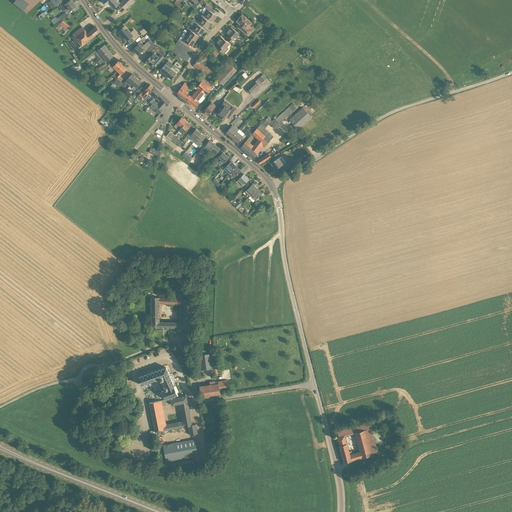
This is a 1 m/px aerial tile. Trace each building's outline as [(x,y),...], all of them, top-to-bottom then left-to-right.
[(25,0),(15,0),(14,2),(25,10),(30,3),(25,0)] [(68,8),(69,11),(76,6),(72,0),(65,5),(64,3),(60,6),(64,11),(68,8)] [(107,4),(109,3),(114,8),(119,3),(116,0),(103,0),(107,4)] [(134,0),(133,0),(123,0),(120,4),(125,9),(129,5),(134,0)] [(188,0),(188,1),(190,3),(189,5),(194,9),(199,2),(196,0),(188,0)] [(208,17),(213,21),(217,16),(212,13),(214,10),(206,5),(204,8),(207,9),(203,14),(208,17)] [(203,14),(198,21),(202,24),(207,28),(207,27),(211,23),(206,20),(208,17),(203,14)] [(253,25),(242,15),(241,17),(239,16),(238,19),(238,20),(237,21),(239,24),(237,26),(238,27),(248,36),(252,31),(250,28),(253,25)] [(202,24),(198,21),(197,20),(192,28),(198,32),(197,32),(201,35),(202,34),(201,34),(205,29),(200,26),(202,24)] [(66,30),(70,26),(63,21),(59,25),(66,30)] [(192,28),(189,25),(187,28),(189,30),(186,35),(196,42),(196,41),(195,41),(199,37),(194,33),(196,31),(197,32),(198,32),(192,28)] [(87,34),(82,27),(73,35),(82,46),(85,43),(100,31),(96,27),(87,34)] [(234,30),(231,27),(229,29),(228,29),(229,30),(225,33),(228,35),(225,37),(234,44),(241,36),(234,30)] [(123,28),(118,32),(123,39),(125,38),(127,41),(127,40),(131,45),(139,36),(133,30),(130,33),(127,30),(126,32),(123,28)] [(195,42),(196,42),(186,35),(182,40),(180,38),(178,41),(186,46),(187,43),(192,46),(195,42)] [(229,44),(221,37),(219,39),(218,39),(219,40),(216,43),(218,45),(216,47),(224,54),(228,49),(226,48),(229,44)] [(186,46),(178,41),(171,51),(186,61),(193,51),(186,46)] [(146,51),(150,45),(147,42),(144,45),(140,42),(138,44),(138,45),(133,50),(138,55),(142,51),(144,53),(146,51)] [(150,45),(146,51),(149,53),(156,45),(153,42),(150,45)] [(99,58),(109,50),(104,45),(96,52),(95,50),(86,57),(87,59),(95,53),(99,58)] [(206,64),(203,61),(209,55),(210,54),(212,56),(215,52),(211,48),(207,52),(208,52),(206,53),(205,52),(198,60),(194,66),(203,74),(202,75),(205,78),(211,70),(205,65),(206,64)] [(109,50),(99,58),(104,63),(106,61),(106,62),(113,56),(109,50)] [(158,57),(154,53),(151,56),(150,56),(146,62),(151,66),(153,64),(156,67),(164,57),(160,54),(158,57)] [(117,71),(122,65),(118,61),(113,66),(112,65),(110,68),(107,65),(103,70),(106,73),(108,70),(111,73),(115,68),(117,71)] [(171,69),(174,65),(173,65),(168,61),(165,64),(166,64),(160,70),(166,75),(171,69)] [(103,70),(107,65),(105,63),(102,66),(101,65),(95,71),(98,74),(103,70)] [(122,65),(117,71),(120,73),(117,76),(119,78),(127,69),(122,65)] [(171,69),(166,75),(171,80),(176,74),(177,74),(180,70),(177,67),(174,65),(171,69)] [(223,85),(233,73),(230,71),(233,68),(230,65),(217,80),(223,85)] [(127,80),(125,83),(129,87),(137,78),(132,74),(127,79),(127,80)] [(251,94),(259,85),(267,78),(263,74),(255,81),(246,90),(251,94)] [(135,94),(139,90),(137,88),(141,83),(137,78),(129,87),(132,89),(134,91),(133,92),(135,93),(135,94)] [(208,87),(210,85),(211,83),(208,81),(207,82),(204,79),(202,82),(206,85),(208,87)] [(229,92),(239,84),(238,84),(236,81),(226,89),(229,92)] [(202,90),(206,85),(202,82),(197,87),(198,88),(202,90)] [(187,101),(191,97),(188,94),(188,93),(187,92),(191,88),(185,83),(177,93),(187,101)] [(142,101),(147,95),(154,88),(150,85),(143,92),(142,91),(142,92),(139,90),(135,94),(130,98),(133,101),(134,101),(135,99),(139,103),(141,101),(142,101)] [(199,98),(204,92),(206,94),(210,89),(211,89),(208,87),(206,85),(202,90),(198,88),(196,90),(191,97),(187,101),(195,107),(199,103),(197,102),(200,99),(199,98)] [(154,88),(147,95),(142,101),(141,101),(142,102),(142,101),(145,104),(147,105),(148,104),(159,114),(170,102),(155,88),(154,88)] [(251,106),(254,108),(260,102),(258,99),(251,106)] [(208,116),(211,112),(210,112),(215,106),(211,102),(203,111),(208,116)] [(231,109),(223,103),(219,107),(221,108),(217,113),(221,117),(221,118),(224,120),(226,117),(229,120),(236,110),(233,107),(231,109)] [(298,130),(312,118),(302,108),(289,120),(298,130)] [(230,124),(233,126),(240,118),(238,116),(230,124)] [(265,120),(260,125),(265,129),(269,124),(274,129),(279,124),(275,120),(274,119),(272,121),(268,117),(265,120)] [(179,130),(186,121),(181,118),(174,127),(179,130)] [(186,121),(179,130),(184,134),(191,125),(186,121)] [(111,133),(116,128),(111,124),(107,129),(111,133)] [(239,129),(235,126),(233,129),(231,127),(226,133),(232,138),(237,132),(239,129)] [(249,137),(254,131),(249,127),(244,133),(249,138),(249,137)] [(251,149),(247,153),(253,159),(257,154),(257,155),(264,147),(270,140),(257,128),(254,131),(249,137),(251,138),(255,134),(259,139),(251,149)] [(196,139),(201,133),(196,129),(191,135),(189,133),(186,136),(193,142),(194,142),(196,139)] [(171,140),(175,136),(175,135),(170,132),(166,136),(171,140)] [(237,132),(232,138),(238,142),(243,137),(237,132)] [(196,139),(194,142),(196,144),(198,146),(205,137),(201,133),(196,139)] [(179,146),(184,140),(183,140),(182,141),(175,136),(171,140),(179,146)] [(247,153),(251,149),(250,148),(253,145),(247,140),(241,148),(247,153)] [(208,152),(210,150),(215,145),(210,141),(205,146),(208,148),(206,150),(208,152)] [(215,145),(210,150),(208,153),(212,156),(213,155),(214,156),(215,154),(220,149),(215,145)] [(229,158),(223,152),(218,157),(217,156),(214,159),(218,162),(221,160),(224,163),(229,158)] [(271,157),(268,153),(256,162),(259,165),(263,163),(268,159),(269,159),(271,157)] [(286,162),(282,156),(271,163),(275,170),(283,165),(283,164),(284,164),(286,167),(292,163),(290,159),(286,162)] [(230,173),(236,166),(231,161),(224,169),(226,167),(228,169),(226,171),(229,174),(230,173)] [(230,173),(229,174),(233,178),(236,176),(241,171),(236,166),(230,173)] [(244,185),(249,180),(244,174),(238,179),(244,185)] [(250,196),(258,189),(253,184),(245,192),(250,196)] [(258,189),(250,196),(255,201),(262,193),(258,189)] [(237,203),(233,198),(230,201),(237,209),(241,205),(243,203),(240,200),(238,202),(237,203)] [(185,328),(185,336),(192,336),(194,300),(184,300),(184,294),(174,293),(173,299),(151,298),(152,328),(173,329),(185,328)] [(124,325),(132,322),(130,316),(122,318),(124,325)] [(210,354),(200,356),(201,365),(211,364),(210,354)] [(178,396),(166,368),(138,378),(140,385),(154,380),(155,383),(155,384),(154,386),(155,387),(155,388),(157,390),(158,390),(159,390),(161,390),(162,391),(165,399),(178,396)] [(201,398),(220,395),(218,384),(199,387),(201,398)] [(195,424),(192,425),(186,396),(170,398),(172,404),(180,403),(184,422),(165,425),(160,400),(149,402),(154,430),(154,431),(188,425),(190,435),(197,434),(195,424)] [(336,432),(344,463),(357,460),(362,458),(371,456),(364,431),(370,430),(368,424),(336,432)] [(166,462),(198,456),(195,439),(163,445),(166,462)]
